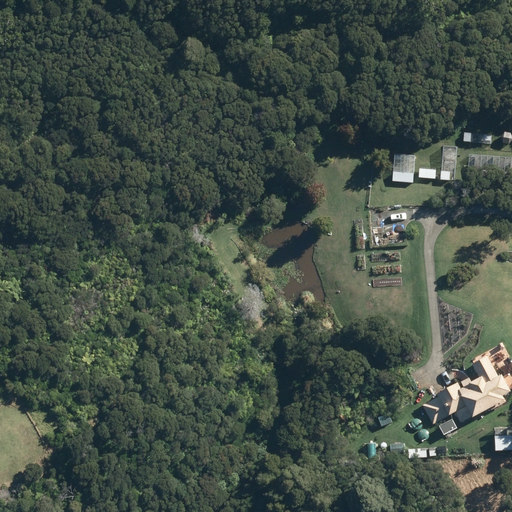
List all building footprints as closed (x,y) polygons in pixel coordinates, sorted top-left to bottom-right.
[(511,133),(507,128),(495,139),(505,149),(511,142),(511,133)] [(459,132),(459,143),(489,144),(490,133),(459,132)] [(455,182),(457,147),(440,146),(438,181),(455,182)] [(415,185),(417,156),(394,154),(392,183),(415,185)] [(511,158),(466,157),(466,173),(511,174),(511,158)] [(420,167),(419,179),(433,180),(434,168),(420,167)] [(433,423),(452,415),(453,418),(460,415),(463,423),(478,416),(479,420),(511,404),(511,402),(510,398),(511,396),(511,360),(504,344),(473,360),(480,375),(483,381),(475,384),(473,378),(465,381),(464,382),(462,383),(442,393),(443,397),(425,405),(433,423)] [(461,430),(455,420),(441,428),(447,438),(461,430)] [(511,427),(492,427),(492,450),(511,449),(511,427)] [(379,444),(364,443),(364,457),(379,457),(379,444)] [(392,453),(406,453),(406,443),(392,443),(392,453)] [(449,446),(431,446),(431,457),(449,457),(449,446)] [(411,458),(429,458),(429,448),(411,448),(411,458)]
